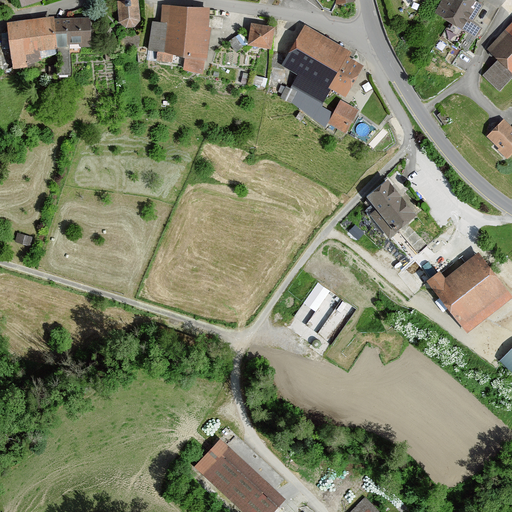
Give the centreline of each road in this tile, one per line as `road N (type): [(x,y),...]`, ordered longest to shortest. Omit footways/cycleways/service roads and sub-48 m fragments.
road 1 (residential): [(384,52),(380,69),(404,121),(405,149),(341,211),(243,337),(235,374),(261,447),(322,511)]
road 2 (track): [(0,262),(243,337)]
road 3 (residential): [(511,209),(440,141),(384,52)]
road 4 (residential): [(311,18),(184,0)]
